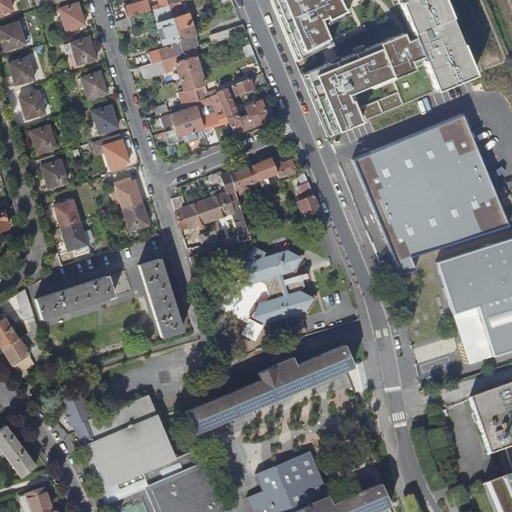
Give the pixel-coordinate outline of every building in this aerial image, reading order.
[(0,0),(0,14),(12,10),(8,0),(0,0)] [(158,0),(160,5),(150,8),(148,1),(124,9),(127,19),(133,17),(151,11),(164,45),(172,42),(174,48),(169,50),(163,48),(158,50),(158,52),(149,55),(151,64),(140,67),(144,79),(174,70),(173,67),(176,66),(184,90),(179,92),(183,106),(198,101),(204,99),(200,85),(204,84),(196,58),(198,57),(191,36),(195,35),(188,14),(181,17),(178,6),(181,5),(179,0),(174,0),(175,0),(174,0),(158,0)] [(269,0),(293,57),(327,39),(319,19),(325,17),(327,19),(343,11),(336,0),(398,0),(411,32),(394,39),(391,31),(376,37),(379,44),(301,76),(328,138),(361,122),(352,100),(350,101),(347,95),(392,77),(390,71),(412,62),(410,57),(420,53),(436,92),(473,77),(441,0),(269,0)] [(226,4),(228,12),(236,9),(233,2),(226,4)] [(59,9),(66,31),(85,25),(78,3),(59,9)] [(131,27),(130,24),(135,23),(133,17),(127,19),(115,23),(118,31),(131,27)] [(0,27),(0,39),(4,51),(25,44),(18,22),(0,27)] [(228,30),(231,38),(246,33),(242,25),(228,30)] [(210,36),(213,44),(231,38),(228,30),(210,36)] [(63,46),(65,55),(72,53),(77,66),(96,60),(89,38),(63,46)] [(242,48),(246,58),(255,55),(250,44),(242,48)] [(8,63),(15,86),(34,80),(27,57),(8,63)] [(81,78),(88,100),(107,94),(100,72),(81,78)] [(232,86),(236,95),(253,88),(249,79),(232,86)] [(217,95),(233,131),(234,134),(234,135),(263,122),(266,115),(260,102),(245,108),(247,115),(238,119),(226,89),(217,93),(217,94),(210,97),(217,95)] [(19,98),(26,120),(45,114),(38,92),(19,98)] [(204,119),(200,120),(202,128),(224,121),(228,133),(233,131),(217,95),(210,97),(204,99),(198,101),(201,111),(213,106),(217,115),(204,119)] [(154,108),(156,115),(168,111),(166,104),(154,108)] [(91,112),(98,134),(118,128),(110,106),(91,112)] [(164,132),(168,144),(183,140),(184,144),(189,142),(189,141),(196,139),(194,131),(202,128),(200,120),(195,107),(160,119),(163,129),(173,126),(174,129),(164,132)] [(461,114),(352,160),(399,275),(414,269),(408,258),(507,225),(461,114)] [(29,132),(37,155),(56,149),(48,126),(29,132)] [(102,147),(109,169),(128,163),(121,141),(102,147)] [(38,160),(48,189),(67,183),(59,160),(57,161),(55,155),(38,160)] [(271,158),(277,173),(279,178),(296,171),(291,160),(279,165),(275,156),(271,158)] [(253,166),(260,184),(269,181),(268,179),(272,178),(272,176),(277,173),(271,158),(253,166)] [(230,175),(235,190),(237,189),(240,197),(255,191),(258,197),(264,195),(260,184),(253,166),(230,175)] [(226,193),(204,200),(211,221),(232,213),(239,236),(248,233),(235,190),(230,175),(229,172),(221,175),(226,193)] [(297,203),(303,217),(319,211),(304,174),(301,175),(298,176),(302,185),(297,187),(302,198),(306,196),(307,198),(297,203)] [(120,203),(122,209),(141,203),(134,181),(131,182),(130,179),(114,184),(120,203)] [(114,184),(108,185),(115,205),(120,203),(114,184)] [(171,199),(181,231),(190,228),(190,229),(211,221),(204,200),(183,208),(181,203),(184,202),(182,195),(171,199)] [(54,207),(61,229),(80,223),(72,201),(54,207)] [(122,209),(129,232),(149,225),(141,203),(122,209)] [(61,229),(68,251),(87,245),(80,223),(61,229)] [(199,236),(202,246),(218,242),(215,232),(214,231),(199,236)] [(237,236),(239,243),(250,240),(248,235),(249,234),(248,233),(239,236),(237,236)] [(511,237),(435,262),(452,314),(475,307),(492,357),(511,349),(511,237)] [(260,304),(252,318),(267,325),(306,313),(308,314),(316,299),(317,298),(303,290),(305,287),(301,275),(298,276),(295,277),(293,272),(296,271),(304,257),(288,248),(286,251),(286,253),(279,255),(279,253),(264,257),(266,253),(254,247),(248,259),(254,262),(251,266),(246,263),(239,277),(253,285),(256,279),(266,284),(270,296),(267,302),(260,304)] [(190,257),(193,267),(201,264),(198,255),(190,257)] [(138,266),(162,338),(182,331),(159,259),(138,266)] [(127,270),(110,274),(112,285),(115,285),(117,292),(132,288),(127,270)] [(107,277),(35,300),(42,320),(114,297),(107,277)] [(16,294),(28,333),(30,332),(37,327),(25,289),(16,294)] [(0,345),(2,349),(17,340),(4,319),(0,321),(0,345)] [(40,335),(37,327),(30,332),(28,333),(23,336),(27,342),(40,335)] [(23,336),(18,339),(22,345),(23,345),(27,342),(23,336)] [(17,340),(2,349),(13,366),(30,356),(23,345),(22,345),(18,339),(17,340)] [(260,380),(184,412),(194,433),(199,431),(352,366),(343,345),(294,366),(291,357),(270,366),(270,367),(256,373),(260,380)] [(511,383),(471,398),(489,455),(511,447),(511,383)] [(148,486),(159,511),(218,511),(214,502),(214,498),(214,494),(214,491),(213,488),(212,484),(210,480),(207,476),(205,472),(202,470),(200,468),(193,451),(174,458),(148,396),(111,411),(86,421),(85,419),(90,417),(79,392),(61,399),(73,427),(77,425),(83,438),(85,444),(81,446),(101,493),(102,495),(104,497),(105,498),(107,499),(109,500),(111,500),(113,500),(115,500),(148,486)] [(0,429),(0,447),(22,476),(36,466),(6,425),(0,429)] [(309,511),(308,507),(307,507),(306,506),(328,496),(309,451),(255,474),(262,491),(246,498),(252,511),(309,511)] [(511,511),(511,473),(482,486),(492,511),(511,511)] [(372,511),(389,505),(387,500),(379,485),(363,492),(361,490),(355,492),(356,494),(331,505),(328,498),(329,498),(328,496),(306,506),(307,507),(308,507),(309,511),(372,511)] [(22,505),(24,511),(45,511),(52,510),(47,495),(45,486),(26,492),(30,502),(22,505)] [(47,495),(52,510),(56,509),(50,494),(47,495)]
